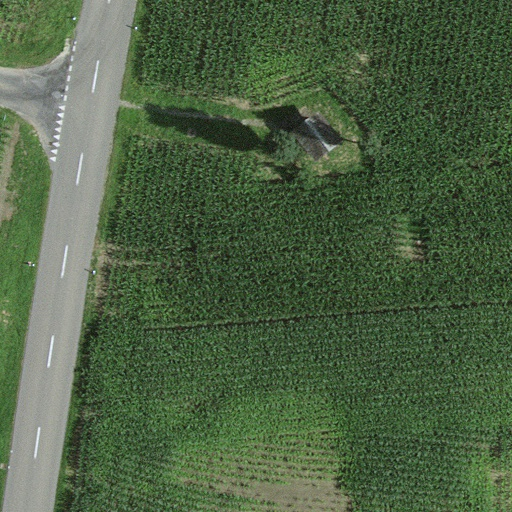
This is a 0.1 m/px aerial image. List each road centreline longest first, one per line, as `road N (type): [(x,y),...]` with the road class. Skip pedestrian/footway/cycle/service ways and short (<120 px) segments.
road 1 (tertiary): [(31,511),(92,96)]
road 2 (track): [(92,96),(284,127)]
